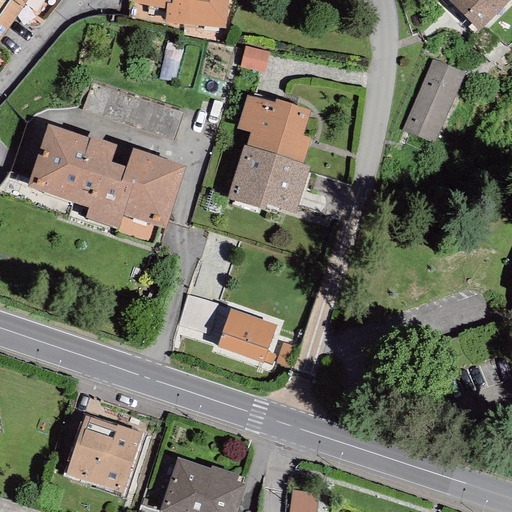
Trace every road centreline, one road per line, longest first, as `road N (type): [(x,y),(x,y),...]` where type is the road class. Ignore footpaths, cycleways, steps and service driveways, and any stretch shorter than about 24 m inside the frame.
road 1 (primary): [(282,428),(0,334)]
road 2 (primary): [(511,503),(282,428)]
